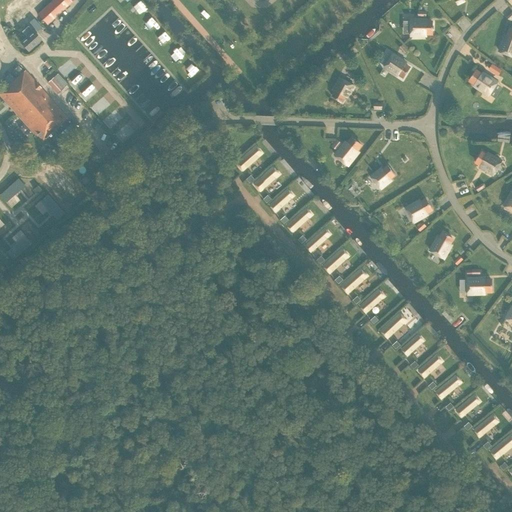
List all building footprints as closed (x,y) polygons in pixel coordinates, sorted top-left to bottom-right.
[(11,0),(23,18),(38,8),(32,0),(11,0)] [(47,24),(72,2),(70,0),(53,0),(38,13),(47,24)] [(246,0),(232,0),(228,4),(236,12),(248,2),(246,0)] [(279,10),(287,18),(296,10),(288,1),(279,10)] [(192,2),(185,8),(191,15),(198,9),(192,2)] [(195,19),(201,26),(212,17),(205,10),(195,19)] [(243,18),(247,24),(258,16),(254,10),(243,18)] [(81,18),(88,24),(94,17),(87,11),(81,18)] [(432,22),(422,22),(422,20),(410,20),(410,35),(426,35),(426,33),(432,33),(432,22)] [(30,52),(42,41),(32,29),(31,30),(28,26),(21,31),(26,37),(27,36),(30,38),(23,44),(30,52)] [(511,30),(510,30),(506,40),(504,39),(499,52),(511,56),(511,30)] [(223,51),(227,48),(221,39),(217,42),(223,51)] [(401,56),(408,50),(403,44),(396,50),(401,56)] [(237,48),(227,53),(231,60),(241,55),(237,48)] [(409,68),(401,62),(402,60),(392,54),(384,67),(397,76),(399,74),(404,77),(409,68)] [(243,71),(248,76),(254,70),(249,65),(243,71)] [(500,70),(493,65),(490,70),(496,74),(500,70)] [(0,90),(0,95),(35,135),(35,134),(41,141),(45,138),(54,148),(62,141),(53,131),(67,118),(24,69),(0,90)] [(486,75),(485,77),(475,71),(469,80),(475,84),(474,86),(489,95),(497,82),(486,75)] [(56,93),(67,84),(57,73),(47,82),(56,93)] [(347,92),(349,93),(354,85),(340,78),(334,90),(335,91),(332,96),(342,102),(347,92)] [(382,111),(382,103),(373,102),(373,111),(382,111)] [(352,138),(345,147),(343,145),(335,155),(347,165),(358,151),(356,150),(361,144),(352,138)] [(341,144),(336,140),(331,146),(335,150),(341,144)] [(285,162),(267,142),(236,167),(254,187),(285,162)] [(476,162),(485,167),(483,169),(494,175),(501,161),(487,153),(486,155),(481,152),(476,162)] [(52,167),(59,175),(66,169),(59,160),(52,167)] [(303,182),(285,162),(254,187),(272,208),(303,182)] [(379,172),(378,171),(371,176),(381,188),(391,180),(390,178),(395,174),(388,165),(379,172)] [(70,184),(75,191),(83,185),(78,178),(70,184)] [(17,182),(10,186),(17,196),(24,192),(17,182)] [(320,203),(303,182),(272,208),(290,228),(320,203)] [(485,188),(482,184),(475,188),(478,193),(485,188)] [(6,201),(12,198),(7,190),(1,194),(6,201)] [(55,211),(61,203),(56,199),(50,206),(55,211)] [(424,216),(422,214),(431,209),(426,200),(421,203),(420,200),(406,208),(414,222),(424,216)] [(338,223),(320,203),(290,228),(308,248),(338,223)] [(356,243),(338,223),(308,248),(325,269),(356,243)] [(423,223),(416,228),(420,233),(427,227),(423,223)] [(29,228),(23,232),(27,239),(34,235),(29,228)] [(449,248),(447,247),(452,238),(443,233),(440,238),(438,237),(430,251),(443,258),(449,248)] [(374,263),(356,243),(325,269),(343,289),(374,263)] [(460,256),(453,262),(457,266),(463,261),(460,256)] [(392,284),(374,263),(343,289),(361,309),(392,284)] [(492,280),(480,281),(480,278),(467,278),(467,294),(485,293),(485,291),(492,291),(492,280)] [(409,304),(392,284),(361,309),(379,330),(409,304)] [(427,324),(409,304),(379,330),(397,350),(427,324)] [(462,327),(469,321),(463,315),(456,321),(462,327)] [(445,345),(427,324),(397,350),(414,370),(445,345)] [(463,365),(445,345),(414,370),(432,391),(463,365)] [(481,385),(463,365),(432,391),(450,411),(481,385)] [(498,406),(481,385),(450,411),(468,431),(498,406)] [(511,429),(511,421),(498,406),(468,431),(486,452),(511,429)] [(511,464),(511,429),(486,452),(503,472),(511,464)] [(511,464),(503,472),(511,481),(511,464)]
